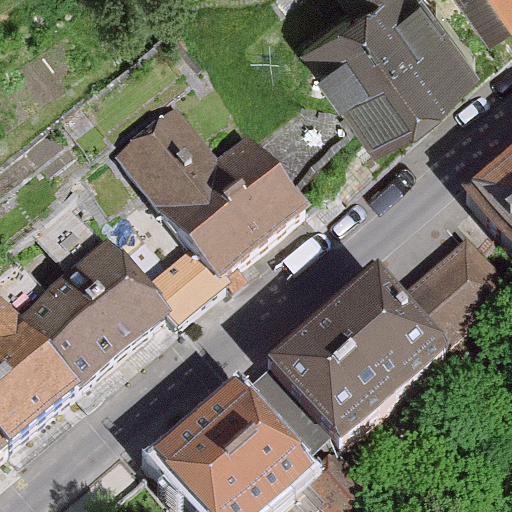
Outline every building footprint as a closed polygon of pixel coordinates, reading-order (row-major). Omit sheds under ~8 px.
[(428,6),(423,0),(338,0),(353,20),(303,57),(380,160),(485,82),(428,6)] [(511,0),(458,0),(491,44),(511,28),(511,0)] [(179,118),(127,162),(195,242),(228,281),(313,209),(253,138),(220,166),(179,118)] [(511,161),(468,201),(511,250),(511,161)] [(195,242),(140,290),(167,322),(173,328),(228,281),(195,242)] [(469,253),(410,306),(453,353),(511,300),(469,253)] [(110,254),(24,326),(80,393),(167,322),(140,290),(110,254)] [(410,306),(379,271),(268,371),(274,378),(334,445),(341,453),(453,353),(410,306)] [(0,459),(80,393),(24,326),(21,328),(5,308),(0,312),(0,459)] [(247,402),(307,470),(334,445),(274,378),(247,402)] [(247,402),(237,391),(159,460),(148,469),(186,511),(272,511),(313,476),(307,470),(247,402)]
